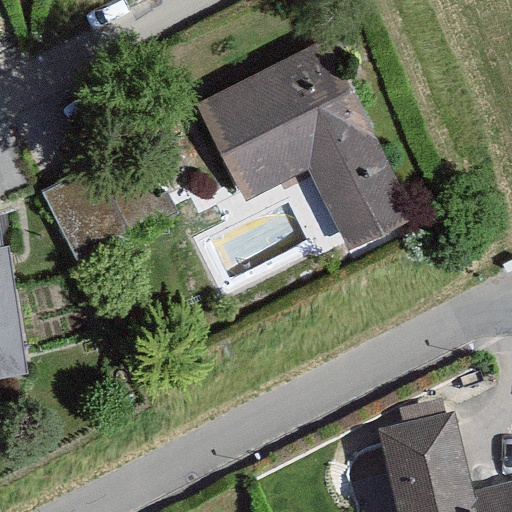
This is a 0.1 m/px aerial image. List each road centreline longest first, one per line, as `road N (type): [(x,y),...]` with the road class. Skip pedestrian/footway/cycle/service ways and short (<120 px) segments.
road 1 (residential): [(496,305),(79,511)]
road 2 (residential): [(191,0),(0,98)]
